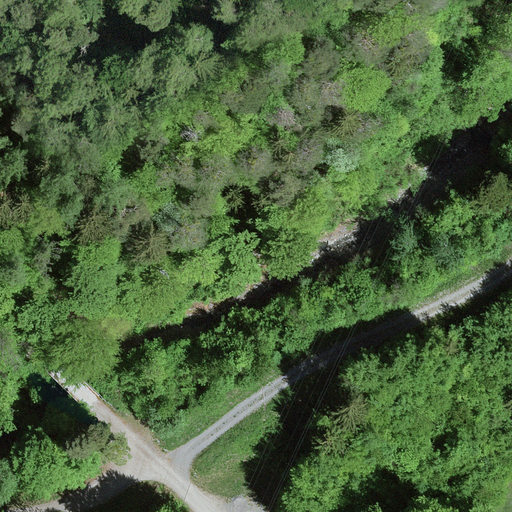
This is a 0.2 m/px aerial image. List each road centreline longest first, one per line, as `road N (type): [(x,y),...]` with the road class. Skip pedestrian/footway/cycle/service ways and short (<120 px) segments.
road 1 (track): [(511,265),(312,364),(162,471)]
road 2 (track): [(53,364),(162,471)]
